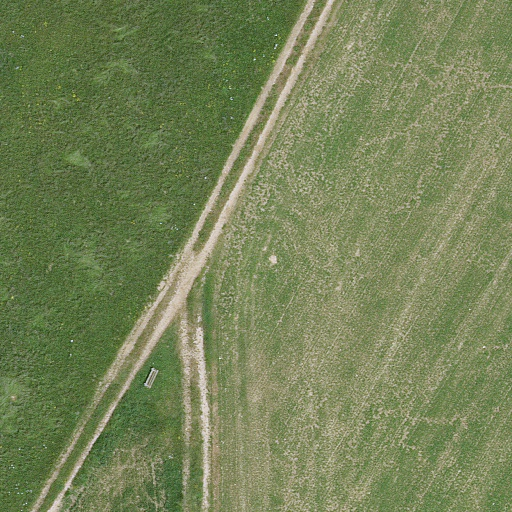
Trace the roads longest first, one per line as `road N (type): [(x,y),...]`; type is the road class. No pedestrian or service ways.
road 1 (track): [(319,0),(185,273)]
road 2 (track): [(185,273),(194,511)]
